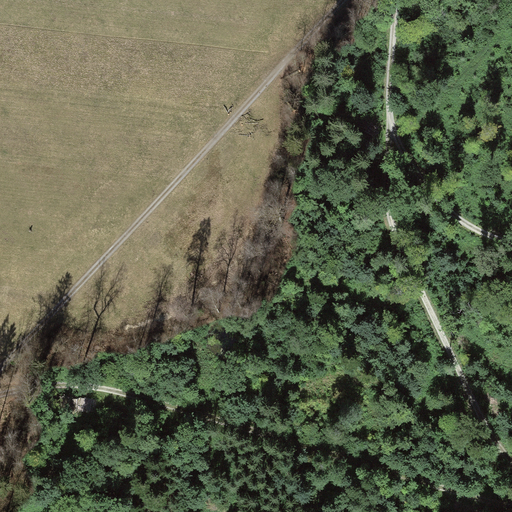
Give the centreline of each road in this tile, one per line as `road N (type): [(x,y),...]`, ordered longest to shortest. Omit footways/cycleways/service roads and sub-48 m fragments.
road 1 (track): [(0,391),(103,388),(511,506)]
road 2 (track): [(0,371),(345,0)]
road 3 (track): [(389,140),(391,214),(482,425),(511,462)]
road 4 (track): [(391,0),(389,140),(433,198),(470,228),(511,242)]
